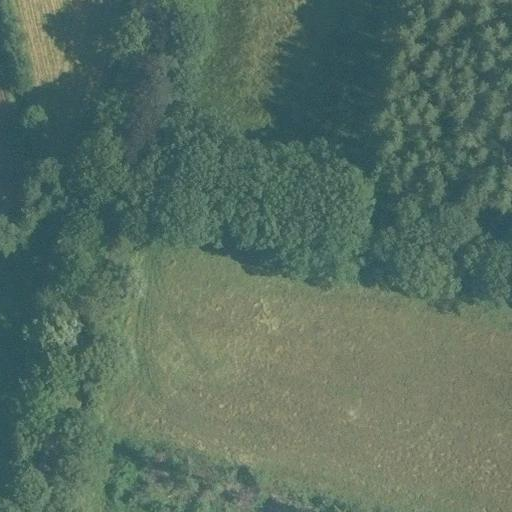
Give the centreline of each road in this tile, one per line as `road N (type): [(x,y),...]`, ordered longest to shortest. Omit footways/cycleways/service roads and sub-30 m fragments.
road 1 (unclassified): [(28,511),(150,0)]
road 2 (track): [(511,284),(105,190)]
